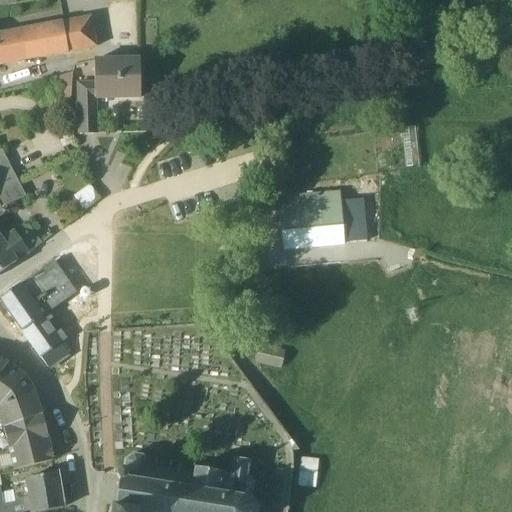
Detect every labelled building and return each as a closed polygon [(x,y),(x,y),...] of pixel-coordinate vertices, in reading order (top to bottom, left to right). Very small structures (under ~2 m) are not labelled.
[(0,0),(0,9),(15,7),(13,0),(0,0)] [(0,69),(95,51),(90,19),(0,36),(0,69)] [(92,85),(75,85),(77,138),(94,138),(93,104),(138,103),(137,61),(92,62),(92,85)] [(68,77),(49,82),(56,108),(68,105),(71,76),(68,77)] [(282,119),(272,121),(276,141),(285,140),(282,119)] [(23,199),(0,154),(0,153),(0,218),(7,214),(4,209),(23,199)] [(86,189),(71,200),(80,213),(97,201),(87,188),(86,189)] [(338,195),(276,201),(280,253),(343,249),(338,195)] [(0,274),(39,247),(26,229),(14,237),(11,234),(0,242),(0,241),(0,274)] [(68,357),(18,288),(0,301),(0,307),(46,372),(68,357)] [(257,347),(253,365),(278,372),(275,385),(288,388),(295,357),(257,347)] [(6,366),(0,363),(0,406),(29,390),(29,389),(24,391),(20,384),(20,377),(6,366)] [(52,463),(46,440),(40,417),(31,393),(0,410),(0,428),(0,429),(6,451),(11,473),(52,463)] [(111,511),(110,511),(256,511),(257,509),(246,495),(250,493),(251,486),(248,481),(245,481),(248,464),(231,462),(228,479),(192,472),(191,478),(147,471),(145,465),(140,459),(132,457),(130,458),(131,459),(125,463),(124,462),(123,464),(124,465),(122,474),(121,473),(120,473),(118,474),(117,474),(116,475),(115,476),(115,478),(115,479),(115,481),(116,482),(116,483),(118,484),(113,511),(111,511)] [(299,458),(298,488),(318,489),(319,459),(299,458)] [(0,490),(0,511),(55,511),(60,511),(55,477),(10,486),(11,491),(1,493),(0,490)] [(294,501),(293,511),(309,511),(310,501),(294,501)]
